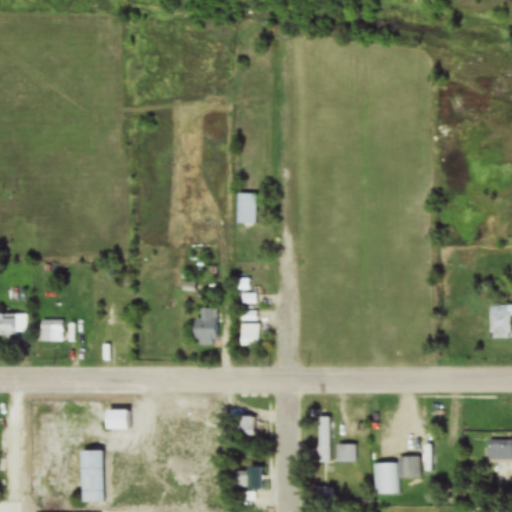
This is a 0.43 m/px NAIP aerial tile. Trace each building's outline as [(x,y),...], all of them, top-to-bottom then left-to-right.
[(256,194),(238,194),(238,224),(256,224),(256,194)] [(511,306),(491,307),(491,339),(511,339),(511,306)] [(217,347),(217,309),(197,309),(197,347),(217,347)] [(261,346),(260,322),(257,322),(256,312),(244,313),(245,322),(241,323),(242,347),(261,346)] [(29,314),(0,314),(0,335),(29,335),(29,314)] [(39,343),(66,343),(66,320),(39,320),(39,343)] [(126,345),(126,325),(104,325),(104,345),(126,345)] [(129,412),(107,412),(107,430),(129,430),(129,412)] [(396,438),(396,414),(374,414),(374,438),(396,438)] [(240,437),(257,437),(257,418),(240,418),(240,437)] [(331,465),(331,418),(318,418),(318,465),(331,465)] [(511,461),(511,439),(488,440),(488,461),(511,461)] [(336,464),(357,464),(357,446),(336,446),(336,464)] [(107,451),(82,451),(82,504),(107,504),(107,451)] [(421,479),(420,458),(398,458),(398,464),(373,465),(374,496),(399,496),(398,480),(421,479)]
